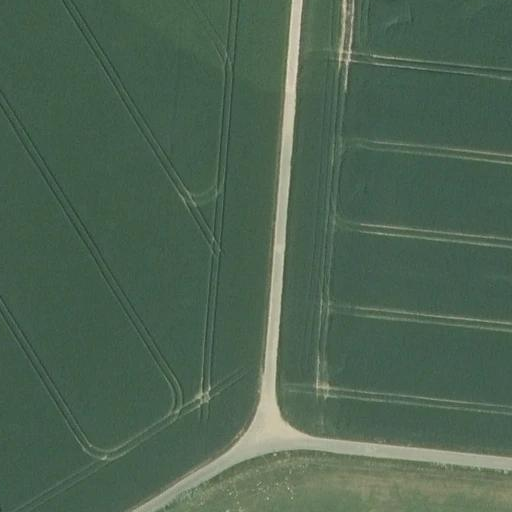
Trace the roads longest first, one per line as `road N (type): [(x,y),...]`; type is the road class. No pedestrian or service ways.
road 1 (track): [(266,433),(300,0)]
road 2 (track): [(511,460),(266,433)]
road 3 (track): [(266,433),(140,511)]
